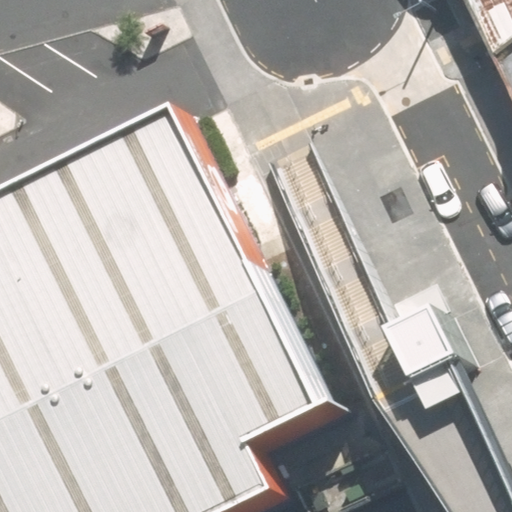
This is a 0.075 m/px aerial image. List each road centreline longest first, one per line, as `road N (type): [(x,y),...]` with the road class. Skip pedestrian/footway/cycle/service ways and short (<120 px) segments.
road 1 (unclassified): [(511,268),(371,0)]
road 2 (unclassified): [(361,0),(337,25),(302,32),(266,17),(253,0)]
